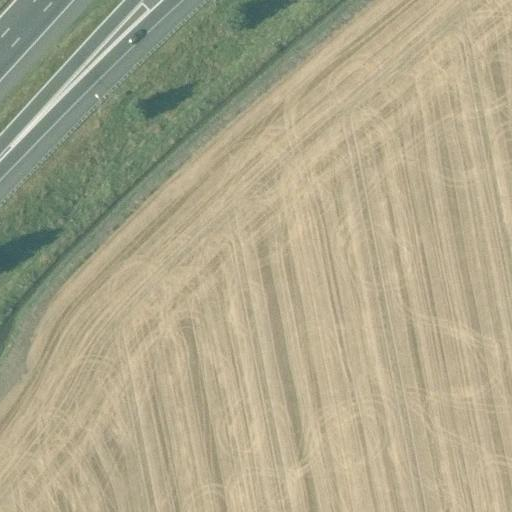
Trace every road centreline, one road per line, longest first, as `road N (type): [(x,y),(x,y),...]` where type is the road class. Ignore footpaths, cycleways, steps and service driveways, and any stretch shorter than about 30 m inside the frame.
road 1 (motorway): [(0,167),(173,0)]
road 2 (motorway): [(0,155),(139,0)]
